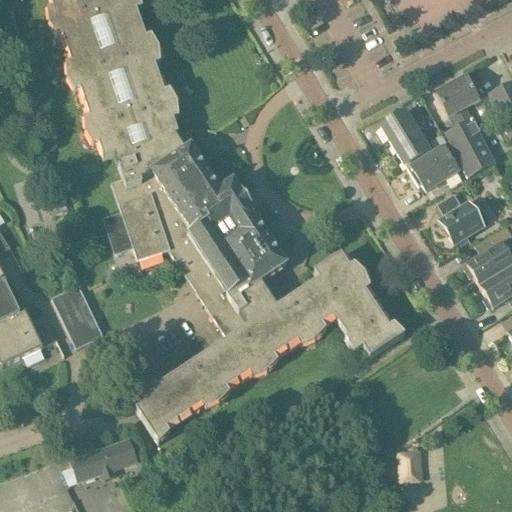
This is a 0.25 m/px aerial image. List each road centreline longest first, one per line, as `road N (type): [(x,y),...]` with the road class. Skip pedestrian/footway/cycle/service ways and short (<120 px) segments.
road 1 (residential): [(511,420),(326,113)]
road 2 (residential): [(326,113),(511,22)]
road 3 (residential): [(326,113),(254,0)]
